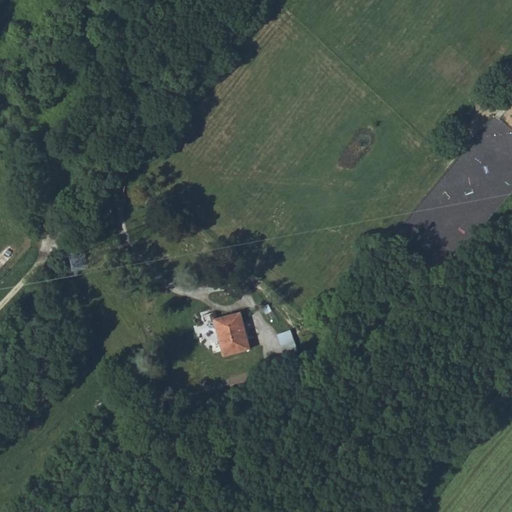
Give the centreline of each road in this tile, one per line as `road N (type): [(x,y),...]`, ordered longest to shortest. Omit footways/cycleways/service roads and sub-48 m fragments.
road 1 (track): [(0,305),(126,167),(253,0)]
road 2 (track): [(511,384),(407,511)]
